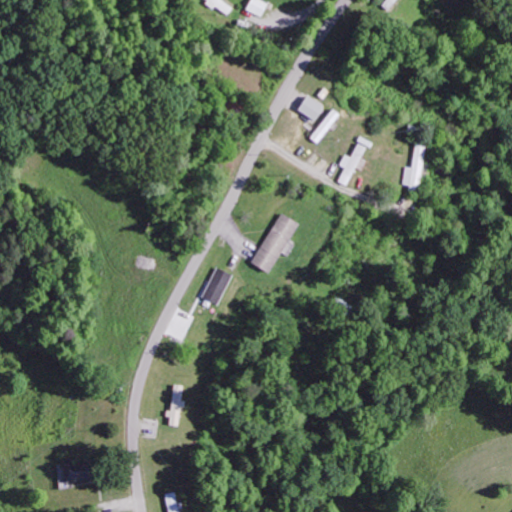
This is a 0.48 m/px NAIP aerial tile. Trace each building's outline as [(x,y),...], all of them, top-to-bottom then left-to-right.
[(205,0),(228,16),(235,6),(226,0),(205,0)] [(268,4),(260,0),(250,0),(245,9),(261,17),(268,4)] [(340,115),(332,108),(309,138),(317,144),(340,115)] [(349,158),(344,156),(339,165),(345,168),(338,181),(347,186),(366,147),(357,142),(349,158)] [(403,187),(420,189),(425,145),(414,144),(412,167),(405,166),(403,187)] [(250,264),(267,274),(297,223),(280,213),(250,264)] [(201,298),(217,306),(232,275),(216,268),(201,298)] [(167,425),(180,427),(184,386),(172,385),(167,425)] [(82,483),(81,464),(57,465),(58,484),(82,483)] [(164,495),(167,511),(179,511),(175,492),(164,495)]
